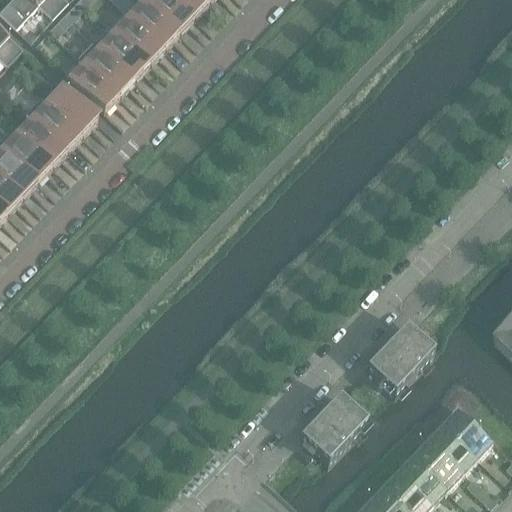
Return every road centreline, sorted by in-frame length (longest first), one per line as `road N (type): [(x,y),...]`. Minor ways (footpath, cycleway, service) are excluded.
road 1 (residential): [(219,479),(511,172)]
road 2 (residential): [(266,0),(0,283)]
